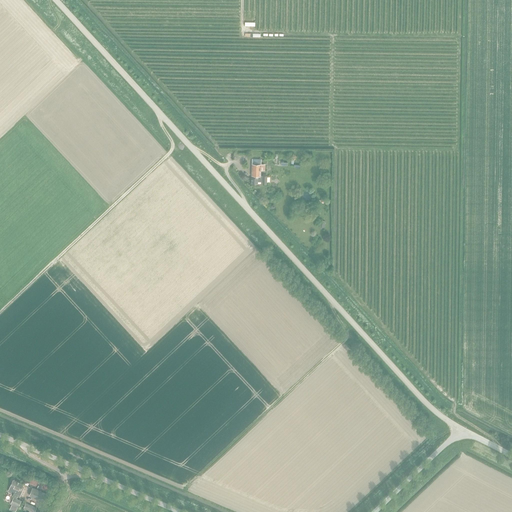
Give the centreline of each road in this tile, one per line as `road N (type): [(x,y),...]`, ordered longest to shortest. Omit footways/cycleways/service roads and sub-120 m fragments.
road 1 (unclassified): [(460,433),(54,0)]
road 2 (track): [(160,115),(165,156),(0,311)]
road 3 (track): [(335,303),(338,343),(196,479)]
road 4 (unclassified): [(182,511),(0,437)]
